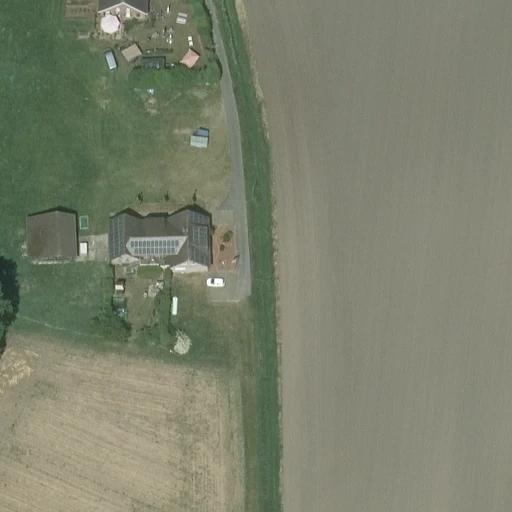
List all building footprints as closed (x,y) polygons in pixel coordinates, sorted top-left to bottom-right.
[(145,0),(100,0),(99,20),(145,22),(145,0)] [(97,203),(74,204),(75,218),(98,217),(97,203)] [(78,265),(76,220),(26,222),(28,267),(78,265)] [(207,229),(168,231),(168,233),(169,265),(170,276),(209,274),(207,229)] [(168,233),(139,234),(139,231),(110,233),(112,268),(169,265),(168,233)]
